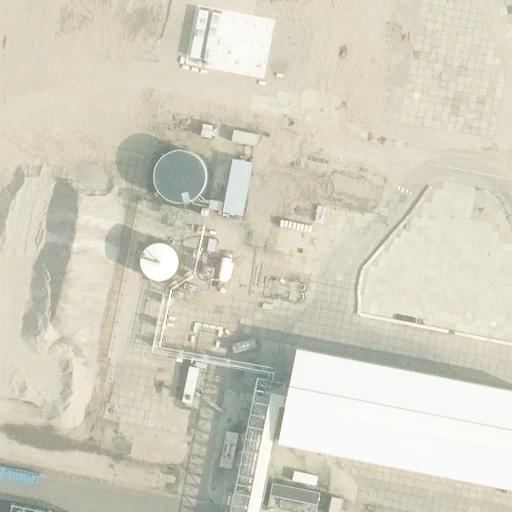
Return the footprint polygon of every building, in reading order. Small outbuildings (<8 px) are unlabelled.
[(10,0),(7,0),(0,4),(0,37),(8,42),(17,43),(26,40),(32,34),(36,25),(35,16),(31,8),(24,2),(18,0),(10,0)] [(67,13),(59,18),(54,25),(52,34),(54,43),(60,50),(68,55),(77,55),(86,52),(92,46),(96,38),(96,28),(92,20),(85,14),(76,12),(67,13)] [(511,26),(455,17),(436,126),(511,138),(511,26)] [(0,62),(0,105),(4,105),(12,102),(19,96),(23,88),(22,78),(18,70),(11,64),(3,62),(0,62)] [(54,75),(47,80),(41,87),(40,96),(42,105),(48,112),(56,117),(65,117),(73,114),(80,108),(83,100),(83,91),(79,82),(72,76),(64,74),(54,75)] [(203,126),(201,138),(215,141),(218,128),(203,126)] [(0,165),(6,160),(10,152),(9,143),(5,134),(0,129),(0,165)] [(43,138),(35,143),(30,151),(28,160),(30,169),(36,176),(44,180),(53,181),(62,178),(68,171),(72,163),(72,154),(68,146),(61,140),(52,137),(43,138)] [(178,151),(170,153),(163,158),(158,164),(154,172),(154,180),(156,188),(160,194),(167,200),(174,203),(182,203),(190,201),(197,197),(203,191),(206,183),(206,175),(204,167),(200,160),(193,155),(186,152),(178,151)] [(222,158),(221,168),(230,169),(226,212),(248,214),(252,160),(222,158)] [(31,200),(23,205),(18,213),(16,222),(18,230),(24,238),(32,242),(41,243),(50,240),(56,233),(60,225),(60,216),(56,208),(49,202),(40,199),(31,200)] [(164,244),(157,244),(150,246),(145,251),(142,258),(141,265),(144,272),(149,277),(156,280),(163,281),(170,278),(175,273),(178,266),(178,259),(176,252),(171,247),(164,244)] [(19,261),(11,266),(6,274),(4,283),(6,291),(12,299),(20,303),(29,304),(38,301),(44,294),(48,286),(48,277),(44,269),(37,263),(28,260),(19,261)] [(5,327),(0,329),(0,365),(6,369),(15,369),(23,366),(30,360),(34,351),(33,342),(29,334),(22,328),(14,326),(5,327)] [(511,373),(300,333),(282,428),(511,473),(511,373)] [(0,388),(0,432),(2,432),(10,429),(17,423),(21,415),(20,405),(16,397),(9,391),(1,389),(0,388)] [(250,511),(263,511),(269,467),(256,465),(258,448),(246,447),(238,510),(250,511)] [(274,484),(269,508),(287,511),(317,511),(321,494),(274,484)]
